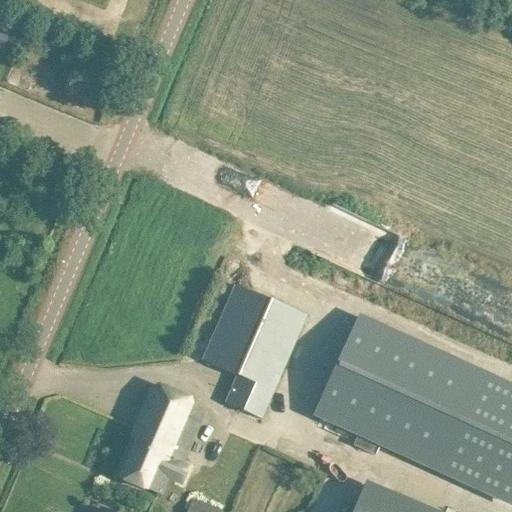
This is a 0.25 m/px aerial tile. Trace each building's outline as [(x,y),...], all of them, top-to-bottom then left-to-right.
[(238,375),(225,404),(259,419),(304,316),(236,286),(203,360),(238,375)] [(511,388),(359,318),(315,413),(511,502),(511,388)] [(116,477),(134,485),(160,496),(175,463),(181,466),(205,410),(154,388),(116,477)] [(429,511),(365,486),(354,511),(429,511)] [(220,511),(222,507),(192,495),(185,511),(220,511)]
